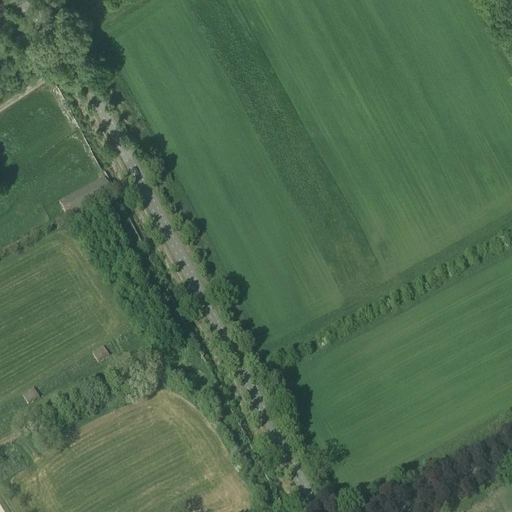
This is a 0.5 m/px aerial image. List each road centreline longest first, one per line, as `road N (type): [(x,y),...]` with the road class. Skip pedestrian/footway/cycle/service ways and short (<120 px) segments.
road 1 (unclassified): [(316,511),(79,66),(44,24),(8,0)]
road 2 (unclassified): [(401,511),(511,450)]
